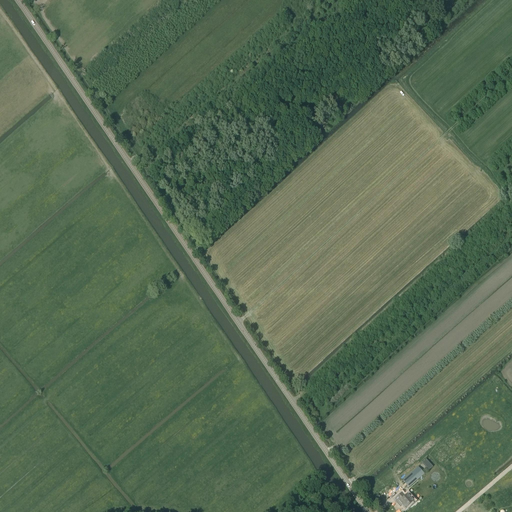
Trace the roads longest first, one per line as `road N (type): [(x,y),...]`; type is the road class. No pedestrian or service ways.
road 1 (tertiary): [(367,511),(17,0)]
road 2 (track): [(511,72),(237,322)]
road 3 (track): [(112,176),(0,12)]
